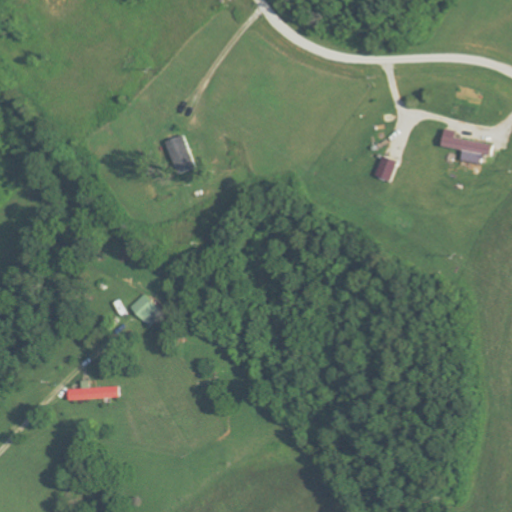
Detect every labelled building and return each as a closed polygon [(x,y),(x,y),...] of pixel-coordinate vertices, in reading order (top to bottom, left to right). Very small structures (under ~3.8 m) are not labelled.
[(460,138),(461,130),(450,128),(447,146),(468,149),(466,165),(485,168),(487,154),(497,155),(498,144),(460,138)] [(199,167),(187,135),(170,141),(182,174),(199,167)] [(395,180),(401,161),(385,156),(380,176),(395,180)] [(135,307),(154,326),(167,314),(149,294),(135,307)] [(124,387),(94,388),(94,380),(85,381),(85,389),(73,389),(74,400),(124,398),(124,387)]
